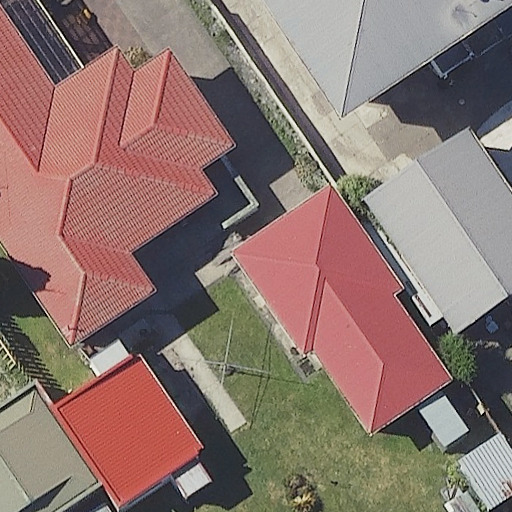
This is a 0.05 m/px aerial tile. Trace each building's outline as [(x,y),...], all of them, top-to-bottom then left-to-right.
[(62,71),(16,0),(0,0),(0,278),(40,341),(124,287),(98,247),(210,175),(119,34),(62,71)] [(511,14),(511,0),(230,0),(308,112),(468,0),(490,0),(504,20),(511,14)] [(511,274),(511,236),(438,118),(338,180),(429,326),(511,274)] [(424,375),(304,198),(223,253),(344,430),(424,375)] [(175,450),(118,354),(45,398),(102,494),(175,450)] [(0,511),(26,511),(68,484),(4,387),(0,389),(0,511)]
